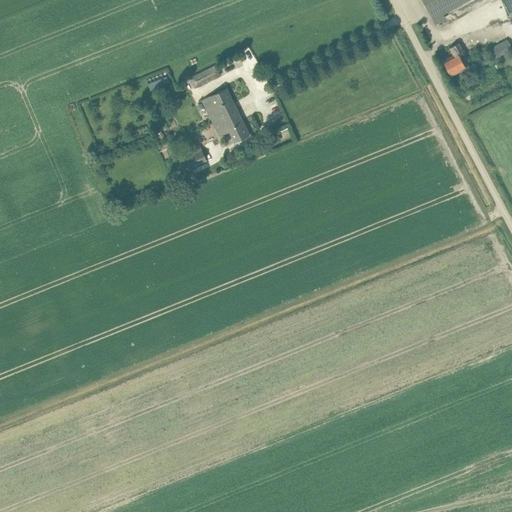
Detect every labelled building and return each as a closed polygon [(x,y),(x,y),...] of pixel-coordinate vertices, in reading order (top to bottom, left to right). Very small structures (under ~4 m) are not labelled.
[(423,0),(436,23),(445,18),(443,14),(453,9),(452,8),(465,0),(423,0)] [(482,0),(458,14),(467,30),(508,8),(503,0),(482,0)] [(511,47),(508,40),(492,48),(496,57),(511,48),(511,47)] [(460,42),(458,43),(449,48),(453,55),(444,60),(452,75),(467,67),(463,60),(466,58),(463,54),(465,53),(460,42)] [(215,64),(189,78),(195,89),(221,75),(215,64)] [(226,88),(217,92),(201,99),(219,136),(229,131),(235,142),(250,135),(226,88)] [(161,131),(155,136),(159,142),(166,138),(161,131)] [(278,134),(268,138),(270,144),(281,140),(278,134)] [(180,163),(184,172),(207,161),(200,145),(185,152),(189,159),(180,163)]
